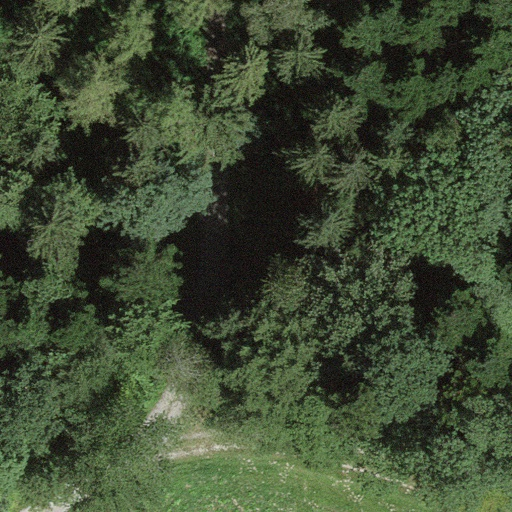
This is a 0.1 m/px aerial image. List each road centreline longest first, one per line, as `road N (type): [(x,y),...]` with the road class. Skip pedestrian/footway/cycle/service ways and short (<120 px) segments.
road 1 (track): [(41,511),(150,440),(199,335),(221,151),(220,0)]
road 2 (track): [(150,440),(511,502)]
road 3 (track): [(223,453),(374,413),(511,324)]
